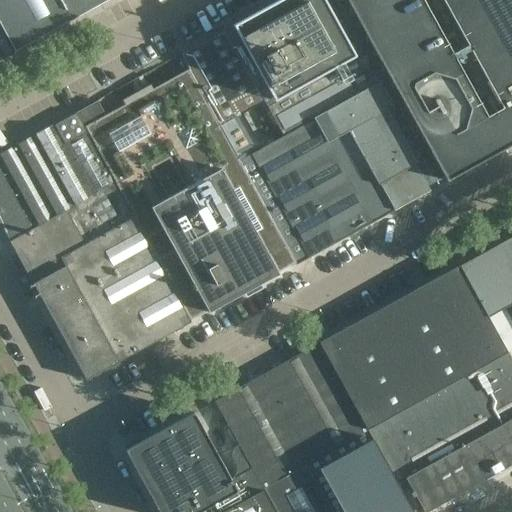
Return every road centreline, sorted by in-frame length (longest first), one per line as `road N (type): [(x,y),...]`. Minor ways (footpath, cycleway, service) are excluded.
road 1 (unclassified): [(79,439),(511,197)]
road 2 (unclassified): [(0,105),(189,0)]
road 3 (unclassified): [(79,439),(0,291)]
